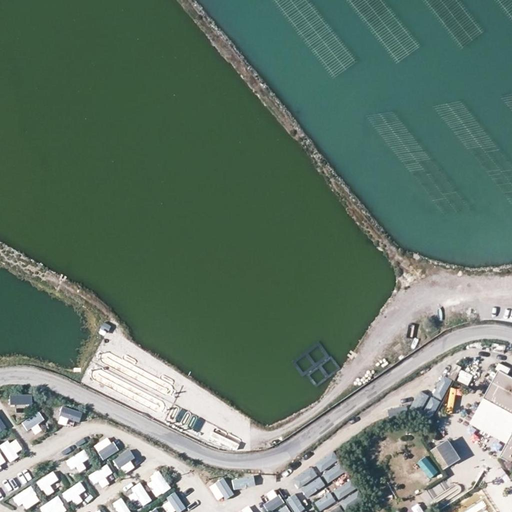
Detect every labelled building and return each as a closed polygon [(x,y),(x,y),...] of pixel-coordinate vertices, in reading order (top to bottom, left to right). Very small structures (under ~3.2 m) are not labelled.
[(106,322),(101,331),(107,334),(111,326),(106,322)] [(448,376),(454,380),(461,367),(455,363),(448,376)] [(458,380),(470,385),(478,370),(467,364),(458,380)] [(511,376),(498,369),(482,398),(511,412),(511,376)] [(434,416),(441,400),(419,390),(412,407),(434,416)] [(26,413),(26,405),(34,405),(34,395),(15,395),(14,412),(26,413)] [(71,419),(74,408),(54,403),(50,419),(58,422),(60,416),(71,419)] [(40,411),(22,422),(27,431),(45,420),(40,411)] [(0,431),(8,426),(0,413),(0,431)] [(224,431),(222,436),(235,442),(237,437),(224,431)] [(511,432),(499,455),(511,462),(511,432)] [(381,442),(388,453),(400,446),(393,435),(381,442)] [(15,437),(0,447),(9,461),(24,451),(15,437)] [(449,438),(437,446),(449,466),(462,458),(449,438)] [(110,439),(96,449),(104,460),(118,451),(110,439)] [(138,465),(128,450),(114,459),(124,474),(138,465)] [(66,461),(72,469),(76,467),(80,472),(91,464),(81,451),(66,461)] [(333,451),(316,463),(330,483),(347,471),(333,451)] [(89,476),(95,485),(113,473),(107,464),(89,476)] [(313,466),(295,478),(308,497),(326,485),(313,466)] [(156,494),(169,488),(161,470),(148,476),(156,494)] [(54,471),(37,481),(47,497),(63,486),(54,471)] [(234,489),(256,487),(254,476),(233,479),(234,489)] [(432,497),(452,484),(448,476),(427,490),(432,497)] [(219,502),(234,493),(225,479),(210,489),(219,502)] [(340,499),(358,488),(352,479),(334,490),(340,499)] [(81,482),(64,491),(72,507),(83,502),(79,494),(86,491),(81,482)] [(131,494),(141,508),(153,500),(140,482),(131,488),(134,492),(131,494)] [(19,509),(31,503),(30,499),(37,496),(32,487),(13,496),(19,509)] [(270,511),(289,511),(278,488),(263,495),(270,511)] [(331,492),(315,501),(321,510),(337,501),(331,492)] [(347,510),(362,500),(357,492),(342,502),(347,510)] [(167,511),(178,511),(186,507),(177,493),(162,502),(167,511)] [(295,511),(299,511),(305,509),(297,493),(288,498),(295,511)] [(45,511),(57,511),(65,506),(58,495),(42,507),(45,511)] [(131,511),(123,498),(113,503),(118,511),(131,511)]
